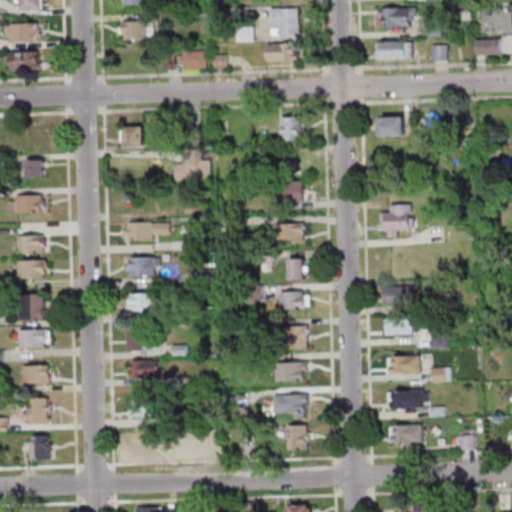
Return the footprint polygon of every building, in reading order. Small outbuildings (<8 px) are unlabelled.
[(25,11),(24,0),(44,0),(44,11),(25,11)] [(303,36),(275,37),(275,10),(303,9),(303,36)] [(384,18),(384,10),(420,9),(421,17),(414,17),(414,27),(388,28),(387,18),(384,18)] [(166,11),(185,11),(185,24),(166,25),(166,11)] [(128,35),(127,22),(151,21),(152,28),(158,28),(158,37),(152,38),(152,40),(130,41),(130,35),(128,35)] [(445,25),(445,37),(433,38),(432,25),(445,25)] [(42,43),(16,43),(16,37),(12,37),(12,29),(16,29),(16,26),(42,26),(42,28),(43,28),(43,31),(45,30),(45,37),(43,37),(43,41),(42,41),(42,43)] [(241,43),(241,29),(258,28),(258,43),(241,43)] [(480,40),(504,39),(504,55),(481,56),(480,40)] [(381,45),(416,44),(417,60),(399,60),(400,61),(391,62),(391,61),(381,61),(381,45)] [(272,46),(302,45),(302,62),(272,62),(272,46)] [(436,47),(452,47),(452,61),(436,61),(436,47)] [(188,53),(210,52),(211,69),(189,70),(189,66),(183,66),(183,57),(188,57),(188,53)] [(10,65),(9,54),(43,53),(43,65),(45,65),(45,71),(16,71),(16,64),(10,65)] [(218,70),(218,56),(231,56),(231,70),(218,70)] [(301,116),(283,116),(283,140),(301,140),(301,116)] [(407,116),(377,116),(377,135),(407,135),(407,116)] [(144,125),(124,125),(124,145),(144,145),(144,125)] [(44,149),(29,149),(28,127),(45,127),(46,142),(44,142),(44,149)] [(200,128),(187,128),(188,144),(200,143),(200,128)] [(176,180),(214,179),(214,157),(205,157),(205,148),(183,148),(184,162),(175,162),(176,180)] [(32,179),(31,162),(48,161),(49,178),(32,179)] [(307,201),(307,180),(280,180),(281,201),(307,201)] [(47,195),(47,201),(49,201),(49,209),(47,209),(47,213),(22,213),(22,211),(13,211),(13,202),(22,202),(22,196),(47,195)] [(401,234),(401,230),(413,230),(413,203),(390,203),(390,212),(382,212),(382,234),(401,234)] [(461,217),(461,227),(470,227),(470,218),(461,217)] [(171,221),(127,221),(127,239),(158,239),(158,231),(171,231),(171,221)] [(277,242),(305,242),(305,222),(277,222),(277,242)] [(211,234),(195,235),(196,250),(212,250),(211,234)] [(23,237),(48,236),(48,242),(50,242),(50,248),(48,248),(48,254),(24,254),(23,237)] [(160,256),(127,256),(127,274),(160,274),(160,256)] [(290,278),(308,278),(308,257),(290,257),(290,278)] [(50,276),(47,276),(48,278),(24,279),(24,267),(17,267),(17,262),(50,261),(50,276)] [(213,268),(199,268),(200,283),(214,283),(213,268)] [(383,303),(412,303),(412,285),(383,285),(383,303)] [(311,290),(281,290),(281,308),(311,308),(311,290)] [(160,291),(131,291),(131,309),(160,309),(160,291)] [(27,322),(26,296),(47,295),(48,321),(27,322)] [(218,304),(205,305),(205,318),(219,317),(218,304)] [(383,334),(416,334),(416,317),(383,317),(383,334)] [(308,348),(308,326),(281,326),(281,348),(308,348)] [(24,330),(50,329),(51,345),(49,345),(49,348),(25,348),(24,330)] [(130,350),(144,350),(144,329),(130,329),(130,350)] [(436,334),(436,350),(450,349),(450,333),(436,334)] [(187,343),(173,344),(173,355),(188,355),(187,343)] [(0,362),(0,351),(8,351),(8,362),(0,362)] [(421,372),(421,354),(390,354),(390,372),(421,372)] [(130,378),(158,378),(158,359),(130,359),(130,378)] [(277,361),(277,380),(309,380),(309,361),(277,361)] [(452,380),(451,365),(432,366),(433,381),(452,380)] [(29,368),(53,367),(54,384),(29,384),(29,368)] [(238,389),(223,389),(223,401),(239,401),(238,389)] [(389,406),(429,406),(429,389),(389,389),(389,406)] [(309,393),(276,393),(276,412),(287,412),(287,416),(309,416),(309,393)] [(133,397),(133,415),(161,415),(161,397),(133,397)] [(52,399),(52,424),(34,425),(34,420),(28,420),(28,413),(34,413),(33,399),(52,399)] [(432,406),(433,416),(447,416),(447,405),(432,406)] [(190,410),(176,411),(177,424),(191,424),(190,410)] [(0,418),(12,418),(12,431),(0,431),(0,418)] [(308,424),(289,424),(289,448),(308,448),(308,424)] [(423,424),(390,424),(390,443),(423,443),(423,424)] [(475,448),(475,434),(462,434),(462,448),(475,448)] [(37,436),(53,436),(54,460),(37,460),(37,436)] [(154,457),(154,437),(135,437),(135,457),(154,457)] [(176,440),(176,457),(188,457),(188,440),(176,440)] [(423,511),(423,503),(398,503),(397,511),(423,511)]
